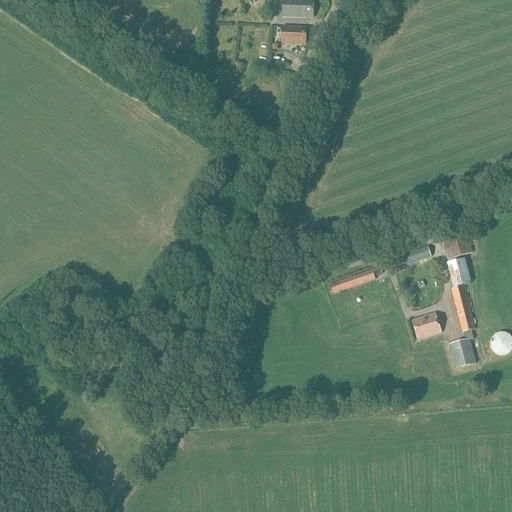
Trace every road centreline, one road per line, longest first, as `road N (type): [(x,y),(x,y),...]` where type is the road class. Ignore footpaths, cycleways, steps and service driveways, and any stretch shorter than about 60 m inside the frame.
road 1 (track): [(345,0),(286,108),(243,275),(186,386),(95,511)]
road 2 (track): [(511,203),(233,293)]
road 3 (unknown): [(94,20),(278,141)]
